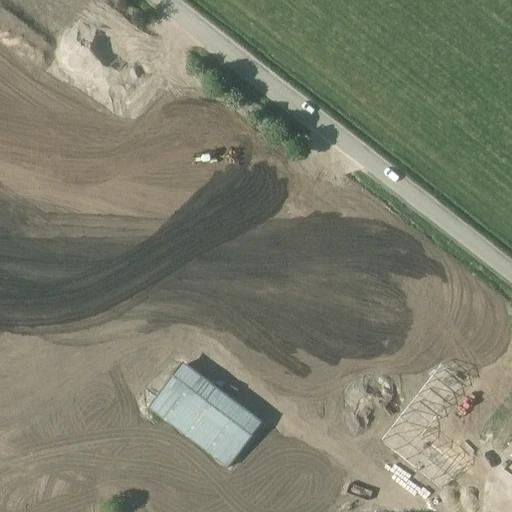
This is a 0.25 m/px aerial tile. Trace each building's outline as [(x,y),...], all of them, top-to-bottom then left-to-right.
[(210,271),(277,176),(158,93),(127,137),(138,145),(138,189),(144,194),(56,319),(55,329),(47,311),(29,297),(13,304),(9,302),(0,305),(0,408),(25,426),(35,422),(73,448),(135,361),(158,361),(170,343),(161,337),(174,337),(174,327),(162,327),(171,323),(189,297),(198,293),(192,278),(210,271)] [(418,495),(446,455),(371,402),(381,388),(413,410),(477,319),(308,200),(247,287),(353,362),(344,374),(247,306),(214,352),(418,495)] [(212,339),(224,320),(212,313),(201,332),(212,339)] [(458,409),(446,428),(466,441),(503,382),(489,373),(477,391),(458,379),(444,401),(458,409)] [(511,471),(495,460),(488,469),(505,481),(511,471)] [(443,511),(454,511),(464,501),(435,475),(420,491),(443,511)]
